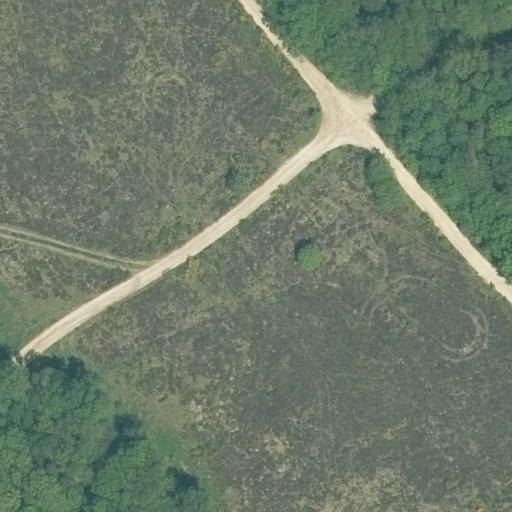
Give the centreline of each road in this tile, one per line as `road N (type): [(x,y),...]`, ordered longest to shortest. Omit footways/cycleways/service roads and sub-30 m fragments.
road 1 (track): [(0,382),(75,320),(233,220),(347,121),(420,83),(511,51)]
road 2 (track): [(511,297),(245,0)]
road 3 (track): [(0,233),(123,267),(163,268)]
